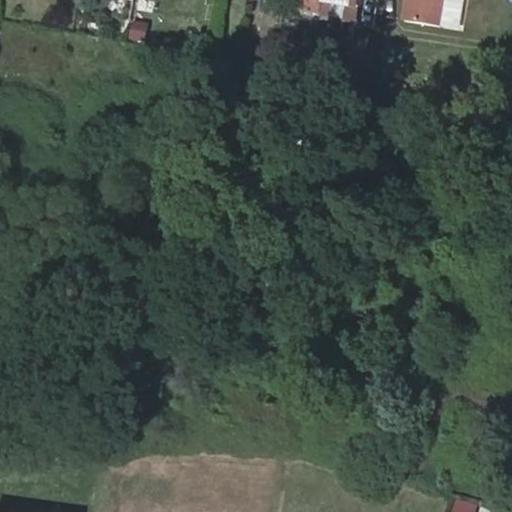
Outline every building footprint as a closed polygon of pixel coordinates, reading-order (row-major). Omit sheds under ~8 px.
[(362,9),(363,0),(309,0),(308,12),(324,14),(325,3),(362,9)] [(408,0),(405,22),(441,28),(445,0),(408,0)] [(462,0),(445,0),(441,28),(456,31),(462,0)] [(154,12),(138,10),(136,20),(152,23),(154,12)] [(355,62),(368,63),(370,52),(358,49),(355,62)] [(449,511),(474,511),(475,511),(453,503),(449,511)]
